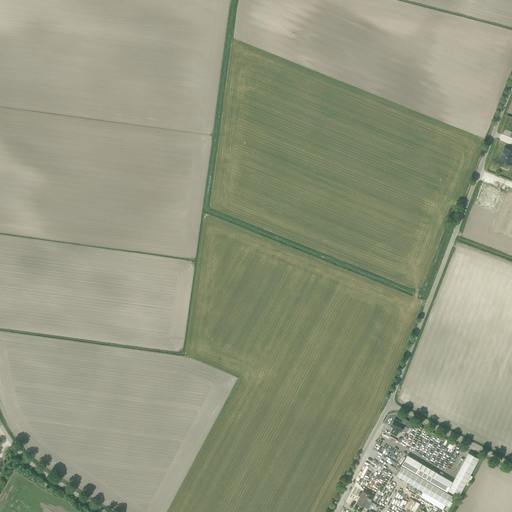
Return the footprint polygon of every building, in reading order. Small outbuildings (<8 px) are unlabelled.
[(511,150),(504,147),(500,159),(508,162),(511,156),(511,150)] [(391,432),(395,435),(396,436),(399,431),(401,432),(405,425),(394,419),(391,426),(394,428),(393,430),(392,429),(391,432)] [(468,453),(453,482),(448,491),(458,497),(479,458),(468,453)] [(415,472),(432,482),(448,491),(453,482),(437,473),(421,463),(407,455),(401,465),(415,473),(415,472)] [(458,498),(458,497),(448,491),(432,482),(431,483),(403,466),(397,475),(423,491),(420,496),(443,509),(446,504),(451,507),(456,497),(458,498)] [(370,501),(373,496),(363,491),(357,503),(364,507),(367,500),(370,501)] [(410,511),(416,511),(420,502),(410,499),(408,503),(410,504),(407,511),(410,511)]
